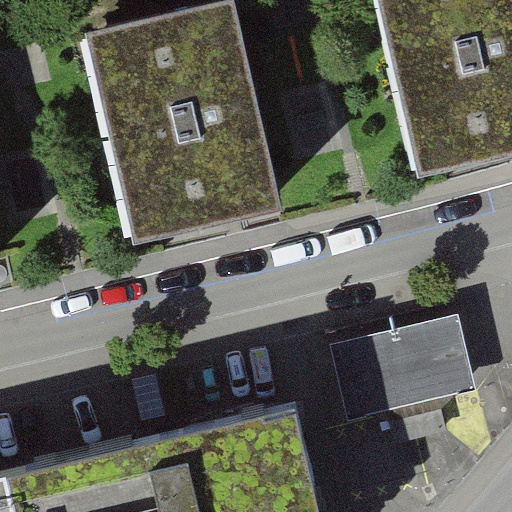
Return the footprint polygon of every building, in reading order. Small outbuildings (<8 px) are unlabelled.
[(511,0),(377,0),(420,179),(511,157),(511,0)] [(86,34),(134,247),(283,214),(235,1),(86,34)] [(458,305),(328,336),(348,414),(369,409),(389,420),(441,406),(448,390),(477,383),(458,305)] [(319,511),(286,389),(0,459),(0,511),(319,511)] [(441,406),(389,420),(395,442),(447,429),(441,406)]
